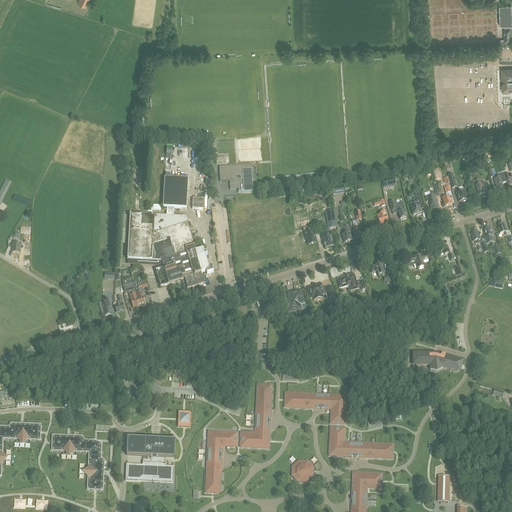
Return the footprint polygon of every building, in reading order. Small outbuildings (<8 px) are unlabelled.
[(499,6),(499,26),(505,26),(505,29),(511,29),(511,26),(511,25),(511,24),(511,6),(499,6)] [(511,44),(511,28),(504,29),(499,30),(500,43),(500,44),(504,44),(510,43),(510,44),(511,44)] [(511,70),(502,70),(502,90),(511,90),(511,70)] [(229,181),(230,190),(230,188),(239,188),(240,192),(238,192),(253,191),(252,178),(251,169),(243,170),(243,165),(219,167),(220,182),(229,181)] [(450,181),(449,181),(452,189),(457,187),(454,179),(453,175),(452,174),(448,175),(448,176),(450,181)] [(502,176),(505,184),(507,183),(508,187),(511,185),(511,176),(511,175),(507,176),(507,175),(502,176)] [(502,185),(505,184),(502,176),(498,178),(499,179),(494,180),(497,190),(504,189),(502,185)] [(186,209),(188,180),(164,178),(163,208),(186,209)] [(394,178),(382,181),(384,187),(396,184),(394,178)] [(0,205),(11,183),(6,180),(0,190),(0,205)] [(481,185),(477,187),(479,196),(484,194),(490,192),(489,187),(487,183),(481,185)] [(332,189),(333,195),(345,193),(344,187),(332,189)] [(451,204),(449,197),(452,196),(449,187),(444,188),(447,198),(443,199),(445,206),(451,204)] [(466,200),(463,190),(457,192),(457,193),(456,194),(457,197),(458,197),(459,202),(466,200)] [(419,207),(423,206),(419,193),(415,194),(416,198),(414,199),(413,200),(414,203),(410,205),(413,216),(414,215),(417,215),(417,216),(421,214),(421,213),(419,207)] [(426,202),(429,201),(431,210),(438,208),(435,196),(434,196),(433,193),(430,194),(430,195),(425,197),(426,202)] [(29,206),(31,200),(15,194),(12,201),(29,206)] [(294,195),(295,199),(293,199),(294,203),(302,202),(301,194),(294,195)] [(192,209),(203,210),(204,200),(193,199),(192,209)] [(394,202),(389,203),(393,215),(398,214),(400,220),(403,219),(403,220),(406,219),(406,218),(405,215),(406,214),(403,203),(395,205),(394,202)] [(334,211),(325,213),(328,229),(337,227),(334,211)] [(385,211),(380,212),(380,215),(377,216),(380,224),(388,222),(385,211)] [(196,252),(186,218),(131,215),(130,215),(127,260),(162,262),(163,269),(156,271),(161,287),(169,285),(181,281),(184,290),(205,284),(203,278),(202,279),(200,274),(207,272),(207,274),(214,272),(212,266),(208,267),(205,256),(208,256),(207,253),(204,254),(203,250),(196,252)] [(505,224),(498,226),(500,234),(503,233),(504,236),(507,235),(506,232),(507,232),(507,231),(505,224)] [(354,227),(355,232),(353,232),(355,239),(361,238),(359,230),(358,231),(357,226),(354,227)] [(308,232),(304,233),(308,246),(317,243),(312,227),(307,228),(308,232)] [(343,228),(345,234),(342,235),(345,243),(351,240),(349,233),(350,233),(348,227),(343,228)] [(493,236),(491,229),(484,230),(487,238),(485,238),(487,245),(494,243),(492,237),(493,236)] [(480,240),(478,232),(472,234),(474,242),(475,242),(476,245),(480,243),(479,240),(480,240)] [(330,234),(321,237),(325,249),(334,246),(330,234)] [(445,247),(444,242),(437,244),(440,252),(443,251),(444,255),(450,253),(447,246),(445,247)] [(20,253),(21,243),(13,243),(12,252),(20,253)] [(417,264),(415,264),(417,269),(424,267),(422,261),(428,259),(430,263),(433,262),(435,271),(438,270),(436,260),(433,261),(431,253),(421,257),(420,256),(408,260),(409,265),(413,264),(413,263),(416,262),(417,264)] [(378,274),(379,277),(382,276),(382,274),(384,274),(384,272),(381,264),(375,266),(370,268),(372,273),(377,272),(378,274)] [(351,288),(351,289),(352,289),(352,290),(353,290),(354,290),(355,290),(358,289),(356,281),(355,279),(354,279),(353,275),(342,278),(338,280),(340,288),(347,286),(350,285),(350,287),(350,288),(351,288)] [(139,291),(135,292),(139,307),(145,305),(143,296),(142,292),(141,290),(148,288),(146,280),(141,281),(141,283),(138,284),(139,288),(138,288),(139,291)] [(135,290),(133,282),(123,285),(125,293),(135,290)] [(326,293),(328,299),(334,297),(331,287),(330,287),(325,288),(325,289),(323,290),(321,284),(317,286),(316,285),(313,286),(313,287),(308,288),(311,298),(314,297),(315,300),(322,298),(321,295),(324,294),(326,293)] [(293,293),(298,310),(301,309),(299,304),(304,303),(301,291),(293,293)] [(139,307),(135,292),(129,294),(130,298),(133,309),(139,307)] [(297,310),(298,310),(293,293),(288,294),(290,299),(285,301),(287,308),(289,313),(297,310)] [(125,311),(123,304),(122,301),(121,296),(117,297),(118,302),(117,302),(118,306),(115,307),(116,313),(125,311)] [(100,306),(102,314),(104,313),(105,317),(111,315),(109,308),(111,308),(108,299),(103,300),(104,302),(99,304),(100,306)] [(432,367),(436,368),(438,367),(457,372),(458,368),(460,369),(462,367),(461,364),(459,363),(460,360),(459,359),(452,358),(446,356),(443,355),(442,355),(441,357),(440,357),(439,357),(437,356),(436,356),(436,354),(436,353),(435,353),(429,353),(419,353),(416,353),(416,357),(414,357),(413,360),(414,362),(416,362),(416,366),(422,366),(429,366),(430,366),(430,367),(432,367)] [(172,375),(172,380),(180,381),(180,371),(175,371),(174,375),(172,375)] [(270,431),(270,430),(269,430),(269,426),(269,424),(270,424),(270,421),(269,421),(269,419),(270,412),(271,412),(271,411),(272,387),(265,387),(265,385),(260,385),(260,387),(257,387),(256,416),(255,416),(256,416),(257,416),(257,421),(255,421),(257,421),(257,423),(255,423),(257,423),(256,435),(252,435),(252,434),(251,433),(241,433),(240,448),(269,449),(269,444),(269,443),(270,443),(270,442),(270,441),(270,440),(270,431)] [(502,398),(504,392),(494,389),(492,396),(502,398)] [(332,413),(331,413),(331,414),(331,417),(330,421),(330,424),(345,425),(347,396),(340,395),(339,395),(338,395),(328,395),(328,394),(328,396),(324,396),(324,395),(323,395),(323,396),(322,396),(322,394),(321,394),(321,396),(317,396),(317,394),(316,394),(304,394),(287,393),(287,395),(285,395),(285,406),(286,406),(287,406),(287,408),(300,408),(309,409),(310,409),(311,409),(311,408),(321,408),(320,409),(323,410),(323,408),(332,409),(332,413)] [(228,405),(226,410),(239,414),(241,409),(228,405)] [(184,413),(179,413),(179,419),(178,427),(184,427),(190,428),(190,413),(184,413)] [(41,432),(41,429),(41,427),(41,425),(36,424),(31,424),(26,424),(26,425),(26,426),(24,426),(22,426),(20,426),(20,425),(21,424),(17,424),(14,423),(11,423),(11,424),(11,426),(11,427),(10,427),(9,427),(8,427),(4,427),(0,426),(0,476),(1,477),(1,476),(2,476),(2,471),(2,467),(2,462),(3,461),(4,460),(5,459),(5,458),(4,458),(4,457),(3,456),(3,455),(3,450),(3,445),(3,440),(3,439),(4,439),(9,439),(14,440),(19,440),(20,441),(21,442),(22,443),(23,443),(24,442),(25,442),(25,441),(26,440),(31,440),(35,441),(40,441),(41,441),(41,440),(41,438),(41,436),(41,434),(41,433),(41,432)] [(354,458),(357,458),(357,457),(366,457),(366,458),(367,458),(391,459),(391,453),(393,453),(393,447),(391,447),(391,444),(376,444),(371,444),(362,443),(362,444),(357,444),(357,443),(357,444),(355,444),(355,443),(355,444),(344,444),(343,444),(343,439),(344,439),(345,439),(345,438),(345,428),(330,427),(329,457),(335,457),(337,457),(338,457),(347,457),(347,458),(347,457),(348,456),(354,457),(354,458)] [(221,467),(220,467),(221,457),(222,457),(222,455),(221,455),(221,446),(225,446),(225,447),(226,447),(237,448),(238,433),(208,431),(208,438),(208,439),(208,440),(207,440),(208,440),(207,450),(208,450),(208,454),(207,454),(207,455),(208,455),(208,456),(207,456),(208,456),(208,461),(207,461),(206,461),(206,462),(207,462),(205,491),(208,491),(208,493),(214,493),(214,491),(220,491),(222,468),(221,468),(221,467)] [(103,490),(105,461),(101,461),(101,458),(102,445),(101,444),(101,443),(100,443),(99,442),(98,442),(98,443),(97,443),(95,443),(95,441),(93,440),(84,440),(82,440),(82,436),(73,436),(73,438),(67,438),(67,436),(53,435),(52,435),(52,436),(52,442),(53,442),(53,445),(52,445),(51,450),(51,451),(52,451),(53,451),(66,452),(69,455),(72,452),(88,453),(89,453),(88,469),(85,472),(85,473),(88,476),(87,490),(88,490),(102,491),(103,491),(103,490)] [(174,442),(129,440),(128,455),(151,457),(150,461),(143,460),(143,466),(127,465),(127,481),(153,482),(153,484),(154,484),(154,482),(173,483),(173,467),(166,467),(166,457),(173,458),(174,442)] [(191,448),(199,449),(200,442),(192,440),(191,448)] [(292,476),(298,483),(306,483),(313,477),(313,473),(312,473),(312,471),(313,471),(314,468),(307,461),(299,461),(292,467),(292,476)] [(370,488),(371,488),(371,489),(381,489),(382,474),(353,473),(352,479),(352,481),(352,482),(352,491),(353,491),(353,498),(352,498),(351,501),(353,501),(352,510),(351,510),(351,511),(350,511),(365,511),(366,506),(367,506),(366,506),(365,506),(365,501),(366,501),(365,501),(365,499),(367,499),(365,499),(366,487),(370,487),(370,488)] [(449,477),(439,477),(438,502),(448,503),(449,477)] [(36,499),(23,498),(23,507),(36,507),(36,511),(41,511),(41,509),(42,509),(42,504),(52,504),(52,498),(45,498),(45,501),(40,501),(40,498),(36,497),(36,499)]
